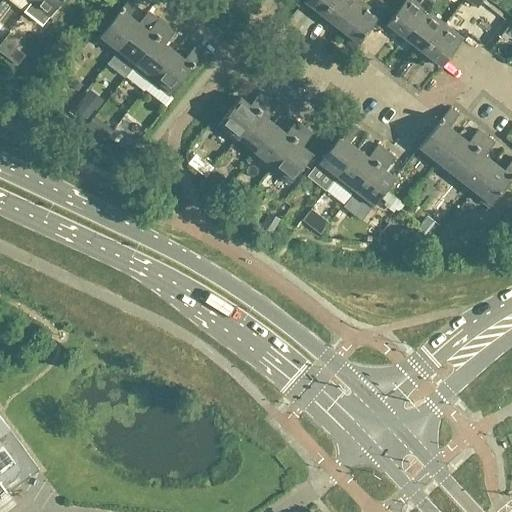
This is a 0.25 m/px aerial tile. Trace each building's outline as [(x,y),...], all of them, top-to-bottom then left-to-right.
[(6,0),(23,13),(33,0),(6,0)] [(63,0),(33,0),(23,13),(41,28),(63,0)] [(128,0),(96,41),(114,55),(138,26),(129,18),(139,5),(131,0),(128,0)] [(305,0),(303,3),(314,12),(310,17),(316,23),(334,0),(305,0)] [(338,31),(360,3),(356,0),(334,0),(316,23),(323,29),(328,23),(338,31)] [(408,0),(405,0),(381,32),(388,38),(393,32),(404,40),(425,13),(432,3),(428,0),(421,0),(416,6),(408,0)] [(482,3),(478,0),(465,0),(464,1),(476,11),(482,3)] [(379,18),(360,3),(338,31),(350,40),(346,46),(353,52),(379,18)] [(417,60),(443,27),(425,13),(404,40),(415,49),(411,55),(417,60)] [(114,55),(105,67),(123,81),(124,79),(132,70),(166,27),(158,21),(148,33),(138,26),(114,55)] [(132,70),(150,84),(174,54),(164,47),(174,34),(166,27),(132,70)] [(440,68),(461,41),(443,27),(417,60),(425,66),(429,60),(440,68)] [(168,99),(202,56),(193,49),(183,61),(174,54),(150,84),(168,99)] [(215,130),(234,144),(266,102),(258,96),(249,108),(239,100),(215,130)] [(252,158),(275,128),(265,120),(274,108),(266,102),(234,144),(252,158)] [(415,152),(415,153),(434,167),(457,137),(448,130),(458,118),(449,110),(415,152)] [(252,158),(269,172),(302,130),(294,124),(285,136),(275,128),(252,158)] [(315,168),(333,182),(357,152),(348,145),(358,133),(349,125),(315,168)] [(288,186),(311,157),(301,149),(311,137),(302,130),(269,172),(288,186)] [(434,167),(451,181),(485,139),(477,132),(467,145),(457,137),(434,167)] [(451,181),(469,195),(492,165),(483,158),(493,145),(485,139),(451,181)] [(333,182),(325,193),(342,207),(351,196),(385,154),(377,147),(367,160),(357,152),(333,182)] [(385,154),(351,196),(369,211),(393,180),(384,173),(393,161),(385,154)] [(487,210),(511,178),(511,160),(511,161),(502,173),(492,165),(469,195),(487,210)] [(396,213),(404,206),(391,191),(383,197),(396,213)] [(0,498),(38,471),(0,419),(0,498)]
